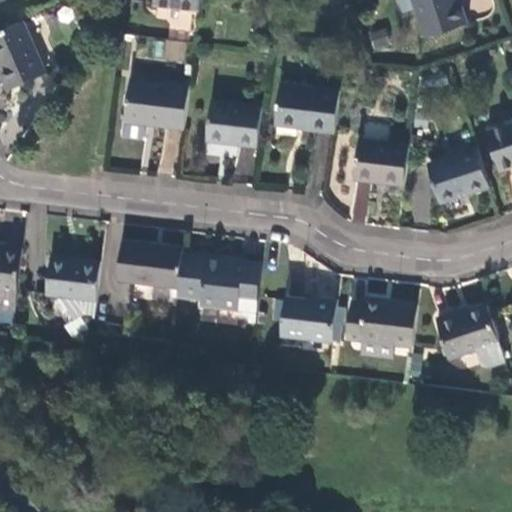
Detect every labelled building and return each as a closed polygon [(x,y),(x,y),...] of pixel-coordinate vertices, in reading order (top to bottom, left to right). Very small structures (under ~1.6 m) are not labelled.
[(154,0),(154,5),(201,11),(202,0),(154,0)] [(468,23),(460,0),(415,0),(427,37),(468,23)] [(47,72),(24,20),(0,31),(0,63),(11,88),(47,72)] [(369,32),(373,50),(390,47),(386,28),(369,32)] [(149,124),(185,129),(191,88),(132,80),(124,137),(143,139),(148,136),(149,124)] [(307,129),(336,133),(342,93),(281,84),(277,123),(307,127),(307,129)] [(208,140),(258,147),(263,108),(214,100),(208,140)] [(511,121),(487,130),(501,171),(511,167),(511,121)] [(355,178),(405,186),(410,147),(360,140),(355,178)] [(442,203),(490,187),(477,149),(429,165),(442,203)] [(350,220),(364,222),(369,183),(354,182),(350,220)] [(118,281),(179,289),(183,255),(184,247),(123,240),(118,281)] [(0,309),(16,312),(24,248),(6,246),(6,249),(0,248),(0,309)] [(47,296),(98,303),(102,262),(52,255),(47,296)] [(241,302),(258,304),(262,270),(235,267),(235,261),(183,255),(179,289),(178,295),(203,299),(202,305),(240,310),(241,302)] [(263,264),(235,261),(235,267),(262,270),(263,264)] [(282,334),(335,341),(340,301),(320,299),(320,301),(286,297),(282,334)] [(400,345),(414,347),(419,305),(365,298),(364,303),(352,302),(347,340),(368,343),(366,357),(397,361),(400,345)] [(240,310),(257,312),(258,304),(241,302),(240,310)] [(450,358),(500,342),(489,305),(454,317),(453,313),(437,319),(450,358)]
